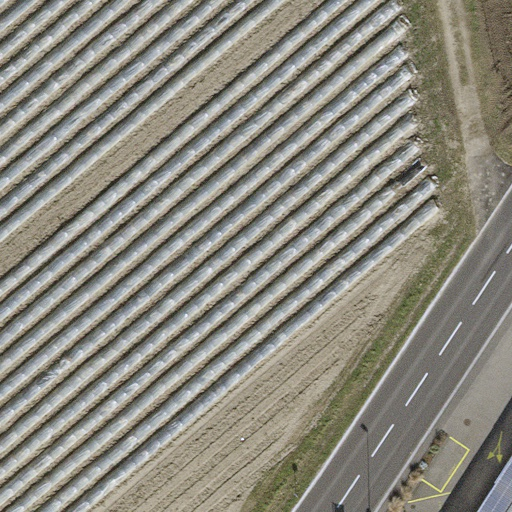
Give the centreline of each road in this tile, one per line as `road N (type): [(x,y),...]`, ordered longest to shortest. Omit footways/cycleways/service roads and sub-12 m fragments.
road 1 (tertiary): [(511,249),(328,511)]
road 2 (track): [(511,225),(485,175),(448,0)]
